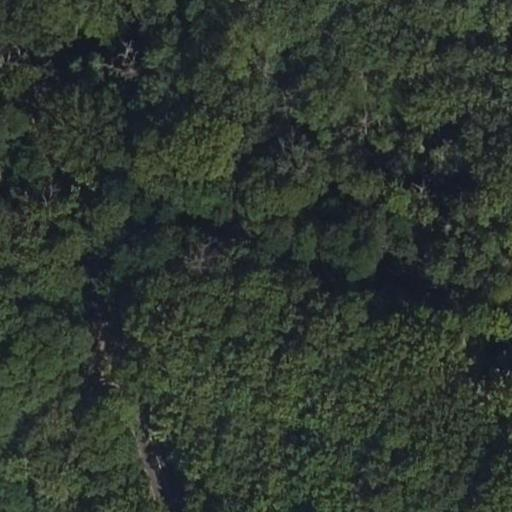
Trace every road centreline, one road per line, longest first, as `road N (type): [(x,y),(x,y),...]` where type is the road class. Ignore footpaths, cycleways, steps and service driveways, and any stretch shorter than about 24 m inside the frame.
road 1 (track): [(511,213),(506,246),(437,299),(222,251),(119,312),(12,463),(0,496)]
road 2 (secondary): [(169,511),(119,312),(7,0)]
road 3 (track): [(458,0),(511,142)]
